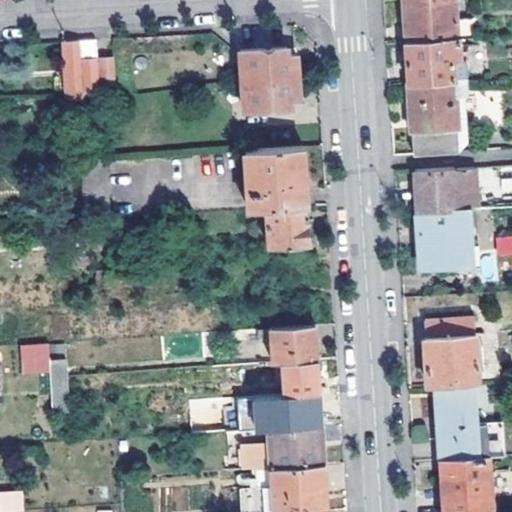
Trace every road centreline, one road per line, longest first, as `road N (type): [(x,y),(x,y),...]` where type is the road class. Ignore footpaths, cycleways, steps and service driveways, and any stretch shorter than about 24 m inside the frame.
road 1 (residential): [(349,0),(381,511)]
road 2 (residential): [(193,0),(0,12)]
